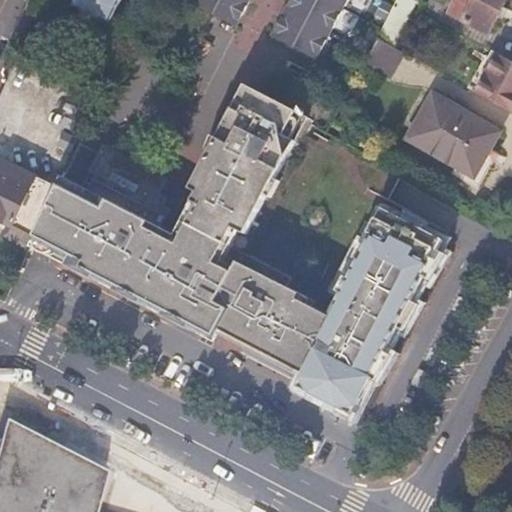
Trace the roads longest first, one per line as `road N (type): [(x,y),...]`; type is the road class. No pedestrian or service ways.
road 1 (primary): [(331,511),(0,340)]
road 2 (residential): [(511,320),(403,511)]
